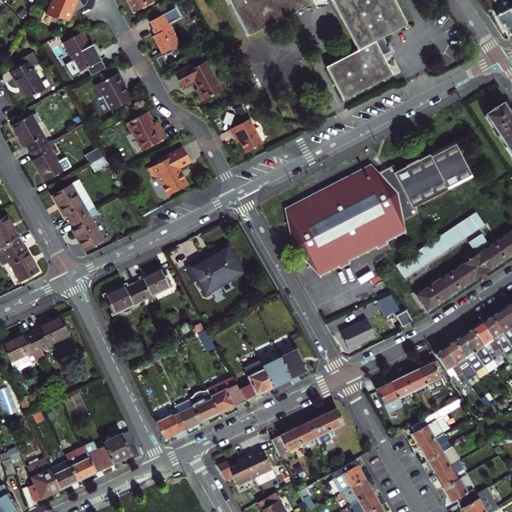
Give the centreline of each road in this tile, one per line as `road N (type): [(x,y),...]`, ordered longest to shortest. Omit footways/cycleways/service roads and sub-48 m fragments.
road 1 (residential): [(501,59),(239,193)]
road 2 (residential): [(107,0),(158,100),(200,125),(239,193)]
road 3 (residential): [(343,377),(239,193)]
road 4 (residential): [(70,277),(156,463)]
road 5 (residential): [(343,377),(511,277)]
road 6 (residential): [(239,193),(70,277)]
road 7 (residential): [(189,451),(343,377)]
road 8 (residential): [(422,511),(343,377)]
road 9 (residential): [(0,152),(70,277)]
